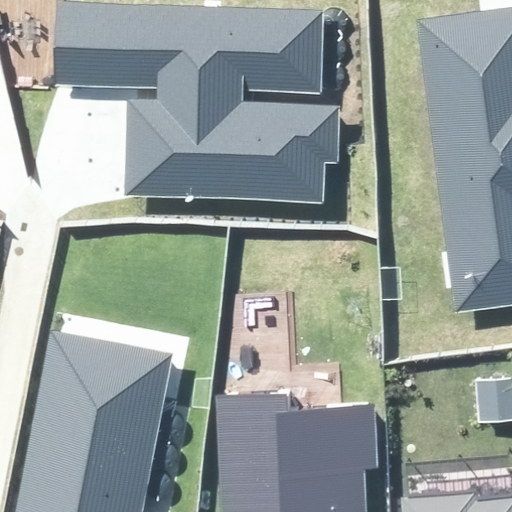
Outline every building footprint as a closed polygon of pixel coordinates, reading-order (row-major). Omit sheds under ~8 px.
[(124,144),(122,196),(324,202),(325,162),(338,163),(340,105),(241,102),(241,88),(319,90),(322,9),(56,0),(53,87),(155,90),(155,98),(125,97),(124,144)] [(454,312),(511,304),(511,5),(416,18),(454,312)] [(14,511),(142,511),(173,355),(50,331),(14,511)] [(363,511),(361,465),(377,464),(373,404),(294,408),(293,387),(212,391),(219,511),(363,511)] [(511,511),(511,496),(477,499),(476,492),(402,499),(402,511),(511,511)]
